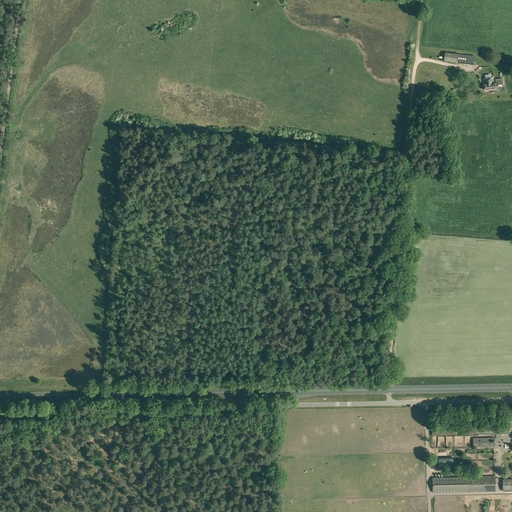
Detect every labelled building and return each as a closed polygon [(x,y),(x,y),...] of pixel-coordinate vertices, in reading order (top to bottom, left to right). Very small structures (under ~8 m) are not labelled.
[(474,61),(474,55),(445,52),(444,61),(457,62),(457,63),(469,64),(469,61),(474,61)] [(483,84),(484,89),(499,87),(498,85),(503,84),(502,78),(495,79),(496,82),(494,83),(493,77),(483,78),(484,84),(483,84)] [(432,429),(432,435),(510,433),(510,432),(510,427),(510,426),(508,426),(508,427),(502,427),(501,425),(476,426),(476,427),(432,429)] [(477,447),(477,449),(493,448),(493,447),(495,447),(495,437),(473,437),(473,447),(477,447)] [(454,467),(453,457),(438,458),(439,468),(454,467)] [(432,477),(433,492),(495,490),(495,483),(499,483),(499,478),(495,478),(495,476),(432,477)] [(511,478),(503,479),(503,491),(511,490),(511,478)]
